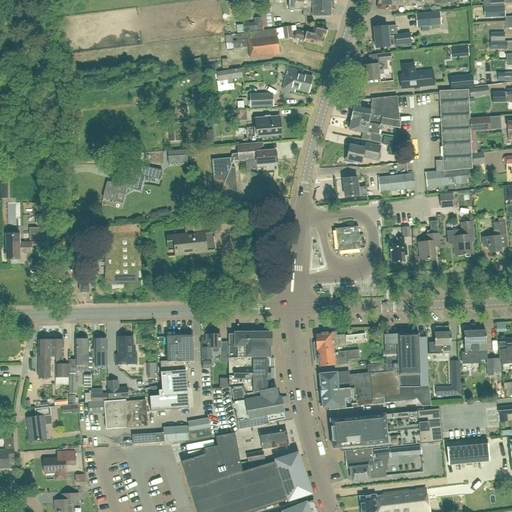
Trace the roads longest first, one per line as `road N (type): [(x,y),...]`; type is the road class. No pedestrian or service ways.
road 1 (secondary): [(296,242),(314,137),(358,0)]
road 2 (secondary): [(0,315),(234,309)]
road 3 (residential): [(331,511),(304,417),(293,328)]
road 4 (unknown): [(193,310),(194,398),(120,452)]
road 5 (secondary): [(359,307),(511,300)]
